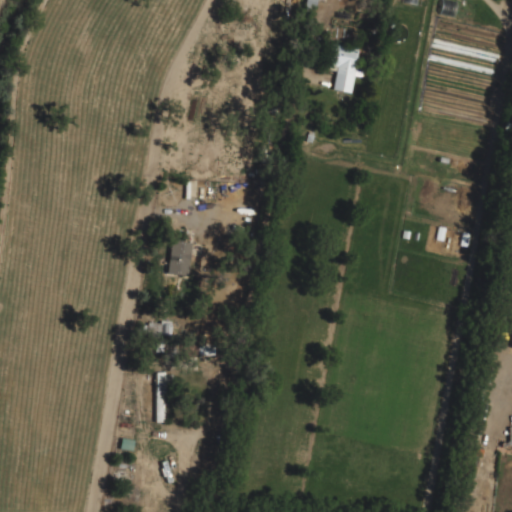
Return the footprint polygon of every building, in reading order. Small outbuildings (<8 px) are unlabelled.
[(331,89),(351,92),(358,48),(326,43),(322,68),(334,70),(331,89)] [(193,243),(170,240),(165,275),(187,278),(193,243)] [(154,351),(171,351),(171,322),(148,322),(148,341),(154,341),(154,351)] [(154,421),(168,421),(168,372),(154,372),(154,421)] [(132,450),(133,439),(120,438),(119,448),(132,450)]
